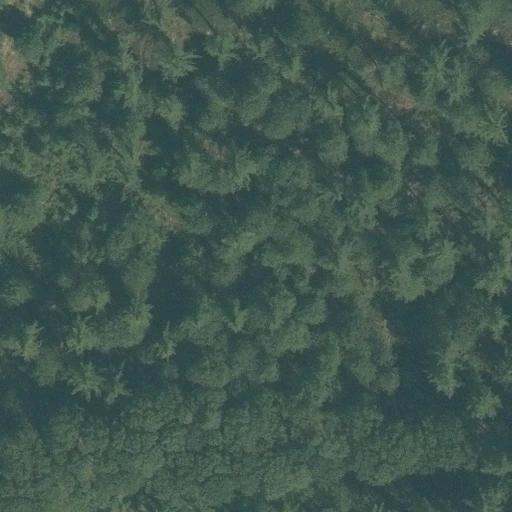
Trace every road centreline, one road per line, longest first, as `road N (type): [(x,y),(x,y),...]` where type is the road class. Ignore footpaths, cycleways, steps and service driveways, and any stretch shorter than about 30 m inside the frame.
road 1 (track): [(0,490),(463,451)]
road 2 (track): [(464,511),(463,441),(511,376)]
